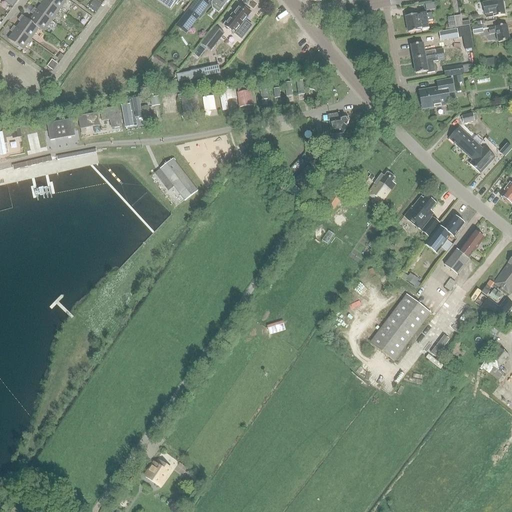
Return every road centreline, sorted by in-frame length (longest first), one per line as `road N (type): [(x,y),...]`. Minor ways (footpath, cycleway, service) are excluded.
road 1 (track): [(0,165),(96,145),(188,138),(366,95)]
road 2 (tertiary): [(511,232),(393,127),(319,38)]
